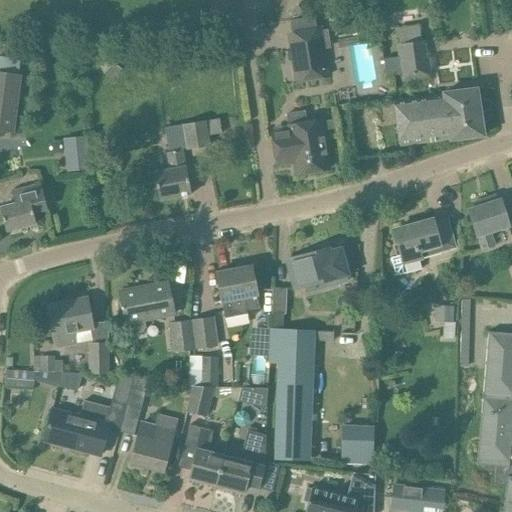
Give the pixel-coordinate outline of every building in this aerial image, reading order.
[(316,30),(314,17),(289,21),(291,33),(287,34),(295,85),(329,79),(320,29),(316,30)] [(426,59),(424,41),(396,45),(401,83),(432,79),(429,59),(426,59)] [(355,61),(357,81),(375,79),(373,59),(355,61)] [(0,131),(12,133),(19,76),(0,73),(0,131)] [(480,116),(477,89),(443,93),(444,94),(393,101),(399,146),(450,139),(450,140),(483,136),(480,116)] [(289,132),(272,135),(273,145),(277,165),(294,162),(296,175),(328,169),(325,150),(323,135),(321,122),(320,121),(306,123),(304,114),(287,117),(289,132)] [(219,119),(205,121),(206,126),(207,135),(221,133),(219,119)] [(334,120),(321,122),(323,135),(336,133),(334,120)] [(205,121),(183,124),(164,128),(169,153),(167,153),(170,170),(153,173),(159,201),(191,195),(186,167),(185,167),(182,150),(186,149),(186,150),(209,146),(207,135),(206,126),(205,121)] [(87,136),(64,138),(67,172),(90,170),(87,136)] [(14,204),(0,208),(0,209),(6,231),(7,231),(8,233),(10,235),(19,233),(21,230),(20,228),(35,224),(33,213),(47,210),(40,184),(11,192),(14,204)] [(497,201),(495,196),(483,200),(485,205),(469,210),(477,236),(478,236),(482,249),(494,246),(489,232),(508,226),(500,200),(497,201)] [(433,224),(432,220),(394,230),(401,256),(391,258),(396,276),(421,269),(419,259),(420,259),(420,257),(454,248),(452,241),(446,221),(447,221),(447,220),(433,224)] [(329,252),(328,249),(302,256),(303,259),(287,263),(294,290),(305,286),(307,292),(347,281),(345,275),(347,274),(340,249),(329,252)] [(251,267),(216,274),(220,293),(222,302),(225,318),(247,314),(247,311),(259,309),(256,295),(257,295),(255,287),(251,267)] [(120,292),(126,324),(128,323),(130,330),(134,334),(142,332),(145,328),(143,320),(173,315),(167,283),(120,292)] [(92,328),(86,299),(48,306),(56,348),(75,344),(73,332),(92,328)] [(453,322),(453,310),(434,310),(434,322),(453,322)] [(214,317),(191,320),(189,350),(218,346),(214,317)] [(172,352),(189,350),(191,320),(168,323),(172,352)] [(314,332),(314,331),(307,331),(271,330),(270,361),(278,362),(275,459),(309,460),(313,341),(333,342),(333,332),(314,332)] [(511,511),(511,334),(488,332),(476,465),(496,467),(494,486),(506,487),(503,511),(511,511)] [(108,343),(89,342),(89,374),(108,374),(108,355),(108,343)] [(39,357),(40,371),(53,371),(53,357),(39,357)] [(193,387),(217,387),(218,357),(203,357),(203,371),(195,371),(195,372),(189,371),(188,383),(188,386),(193,387)] [(34,372),(6,371),(5,387),(33,388),(34,372)] [(58,386),(77,392),(82,374),(62,373),(58,386)] [(118,431),(128,377),(118,377),(109,408),(85,401),(80,417),(52,410),(44,441),(100,456),(107,428),(118,431)] [(128,377),(118,431),(133,436),(149,378),(128,377)] [(220,387),(217,387),(193,387),(187,412),(206,416),(211,395),(218,397),(220,387)] [(241,387),(237,401),(266,408),(268,388),(241,387)] [(175,421),(159,417),(156,427),(142,423),(131,464),(162,472),(175,421)] [(374,422),(343,421),(341,466),(373,467),(374,422)] [(216,486),(224,456),(208,452),(213,431),(190,425),(184,447),(179,466),(191,469),(189,479),(216,486)] [(216,486),(243,493),(245,485),(258,488),(272,491),(279,464),(265,461),(266,435),(248,430),(240,460),(224,456),(216,486)] [(353,472),(346,497),(313,488),(313,487),(312,487),(311,489),(306,488),(303,501),(308,502),(305,511),(373,511),(374,474),(353,472)] [(444,493),(444,492),(393,486),(391,509),(412,511),(433,511),(436,497),(437,492),(444,493)]
